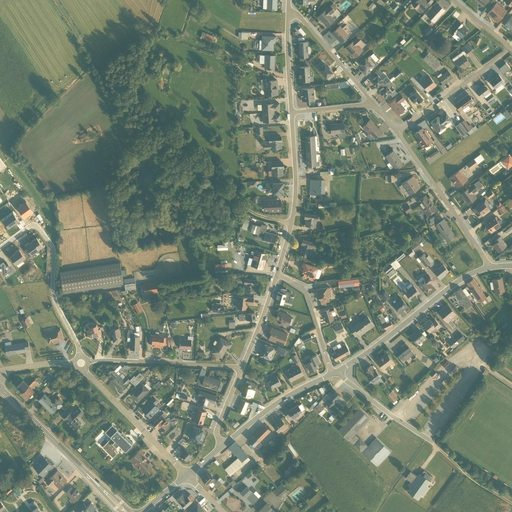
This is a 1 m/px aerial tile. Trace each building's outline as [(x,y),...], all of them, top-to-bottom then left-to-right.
[(266,9),(276,9),(276,0),(262,0),(262,8),(266,8),(266,9)] [(416,0),(412,5),(420,13),(426,6),(426,7),(432,1),(431,0),(416,0)] [(337,8),(333,3),(318,16),(326,26),(334,20),(330,15),(334,11),(334,10),(337,8)] [(497,22),(506,11),(496,3),(487,14),(497,22)] [(444,10),(438,4),(427,16),(433,22),(444,10)] [(511,16),(503,25),(506,28),(507,27),(511,30),(511,16)] [(462,24),(459,22),(451,31),(454,33),(452,36),(458,41),(467,30),(462,25),(462,24)] [(348,35),(340,25),(332,33),(340,42),(348,35)] [(433,30),(429,26),(423,31),(427,35),(433,30)] [(216,38),(204,33),(201,39),(213,44),(216,38)] [(436,38),(432,33),(425,39),(430,44),(436,38)] [(259,40),(259,49),(271,50),(271,41),(275,41),(275,36),(262,36),(261,40),(259,40)] [(362,41),(358,36),(345,48),(351,54),(354,57),(362,50),(358,45),(362,41)] [(298,41),(297,41),(298,46),(299,57),(308,56),(308,53),(311,53),(310,46),(307,46),(310,43),(306,40),(304,40),(304,37),(298,37),(298,41)] [(397,44),(399,47),(405,41),(403,39),(397,44)] [(473,49),(468,42),(461,47),(463,51),(452,59),(461,72),(464,69),(470,64),(464,55),(465,54),(466,54),(473,49)] [(422,59),(434,70),(440,62),(429,52),(429,51),(428,50),(423,55),(424,55),(422,57),(423,58),(422,59)] [(264,55),(260,55),(259,63),(264,63),(264,68),(274,69),(274,55),(264,55)] [(374,63),(369,57),(367,59),(365,58),(359,63),(364,68),(361,70),(365,75),(370,71),(369,69),(372,65),(374,63)] [(499,68),(503,74),(509,69),(505,63),(499,68)] [(324,64),(318,69),(328,81),(335,75),(328,66),(327,67),(324,64)] [(303,83),(309,82),(309,81),(313,81),(313,75),(312,75),(312,72),(311,71),(309,71),(309,66),(299,66),(299,81),(303,81),(303,83)] [(382,85),(389,79),(386,76),(382,80),(378,75),(381,72),(379,69),(372,74),(375,77),(372,79),(369,81),(371,83),(372,82),(376,88),(381,84),(382,85)] [(395,79),(400,74),(400,75),(401,74),(403,76),(404,74),(400,70),(395,75),(393,76),(389,79),(382,85),(383,87),(379,91),(383,96),(385,99),(387,97),(386,96),(389,94),(392,97),(397,93),(394,90),(392,92),(387,87),(392,83),(391,81),(394,78),(395,79)] [(440,73),(436,76),(442,85),(452,77),(447,71),(442,75),(440,73)] [(268,74),(262,73),(263,79),(260,79),(260,84),(263,84),(264,95),(277,94),(277,80),(268,80),(268,74)] [(489,82),(495,89),(497,92),(504,87),(501,84),(504,82),(498,75),(489,82)] [(420,82),(427,92),(431,89),(436,85),(429,76),(420,82)] [(495,100),(496,100),(495,99),(494,98),(491,94),(490,92),(484,84),(483,85),(484,85),(476,91),(481,99),(484,97),(485,98),(485,99),(490,105),(496,100),(495,100)] [(301,96),(301,101),(314,100),(312,88),(301,89),(302,93),(300,93),(300,96),(301,96)] [(416,91),(409,97),(413,102),(416,100),(418,103),(422,99),(416,91)] [(389,103),(397,114),(404,109),(402,106),(404,105),(402,101),(404,99),(400,94),(389,103)] [(468,94),(454,104),(459,112),(462,109),(464,113),(470,108),(469,108),(475,103),(471,97),(470,97),(468,94)] [(257,105),(257,110),(261,110),(262,113),(274,113),(274,110),(279,109),(278,103),(261,104),(257,105)] [(274,113),(262,113),(262,122),(280,121),(279,114),(274,115),(274,113)] [(445,125),(451,120),(446,113),(439,118),(438,116),(430,122),(434,127),(433,128),(437,132),(445,126),(445,125)] [(378,129),(369,120),(361,127),(368,134),(366,136),(370,140),(372,138),(373,139),(382,131),(379,128),(378,129)] [(433,140),(441,152),(440,152),(439,151),(430,157),(429,156),(425,159),(429,165),(433,162),(432,161),(447,151),(425,121),(424,122),(423,120),(416,125),(418,128),(421,127),(422,127),(413,133),(419,142),(418,142),(422,148),(424,147),(426,150),(431,147),(428,144),(433,141),(425,129),(426,128),(434,139),(433,140)] [(464,120),(460,123),(466,132),(472,128),(470,124),(468,125),(464,120)] [(338,138),(345,137),(344,135),(346,134),(346,131),(344,131),(343,123),(330,124),(331,134),(338,133),(338,138)] [(464,138),(468,135),(460,123),(454,126),(461,136),(462,136),(464,138)] [(477,129),(475,126),(466,132),(469,135),(477,129)] [(317,146),(316,136),(314,136),(305,136),(306,151),(318,151),(318,146),(317,146)] [(264,144),(264,149),(281,148),(281,141),(281,137),(268,137),(269,144),(264,144)] [(401,162),(393,150),(385,156),(389,162),(386,164),(390,169),(392,167),(393,168),(401,162)] [(315,151),(306,151),(307,166),(319,165),(319,161),(318,161),(317,155),(316,155),(315,151)] [(484,159),(480,154),(474,159),(478,164),(484,159)] [(511,159),(509,155),(501,161),(507,169),(511,165),(511,159)] [(477,164),(473,159),(466,165),(470,170),(477,164)] [(283,167),(283,163),(271,164),(271,171),(268,171),(268,176),(282,175),(282,167),(283,167)] [(464,174),(460,169),(449,178),(453,184),(454,183),(457,187),(467,180),(463,174),(464,174)] [(417,183),(413,176),(401,184),(408,195),(419,188),(417,184),(417,183)] [(310,180),(310,197),(316,197),(316,195),(316,194),(324,194),(325,181),(310,180)] [(477,190),(482,187),(478,181),(460,194),(467,204),(476,198),(473,194),(478,190),(477,190)] [(272,194),(283,193),(282,183),(265,184),(265,193),(272,193),(272,194)] [(428,200),(425,196),(417,201),(421,206),(419,207),(427,217),(437,209),(429,199),(428,200)] [(474,212),(475,215),(476,214),(479,218),(482,215),(483,216),(485,215),(490,211),(489,210),(492,208),(492,207),(492,205),(491,204),(489,203),(485,199),(472,209),(474,212)] [(269,212),(281,211),(280,200),(263,201),(263,211),(269,210),(269,212)] [(24,218),(33,211),(26,202),(17,208),(24,218)] [(402,208),(406,214),(412,210),(407,204),(402,208)] [(501,214),(506,211),(502,205),(497,209),(501,214)] [(311,212),(307,211),(306,214),(305,214),(304,218),(307,218),(306,221),(305,226),(315,227),(316,221),(317,221),(318,215),(310,214),(311,212)] [(13,213),(2,220),(8,228),(15,223),(16,224),(19,222),(13,213)] [(485,225),(484,230),(489,231),(491,233),(500,227),(499,225),(501,223),(501,222),(501,221),(501,220),(500,220),(498,220),(496,217),(492,219),(492,220),(491,221),(490,219),(486,222),(487,224),(485,225)] [(455,236),(443,220),(435,225),(440,233),(438,234),(444,243),(446,242),(455,236)] [(511,228),(511,224),(511,223),(502,230),(505,234),(511,228)] [(266,228),(252,224),(250,233),(257,234),(256,239),(273,244),(276,234),(266,232),(266,228)] [(431,239),(428,234),(420,240),(410,248),(414,253),(431,239)] [(498,252),(505,247),(507,246),(503,241),(502,240),(500,237),(495,241),(496,243),(492,246),(494,249),(495,248),(498,252)] [(28,242),(24,245),(32,256),(35,254),(34,253),(38,250),(40,252),(44,249),(42,247),(43,247),(36,238),(32,241),(29,243),(28,242)] [(302,245),(299,255),(311,259),(312,254),(310,253),(311,248),(314,248),(315,244),(302,240),(301,244),(302,245)] [(410,248),(406,251),(410,256),(414,253),(410,248)] [(25,258),(19,249),(8,257),(15,266),(25,258)] [(254,251),(250,266),(263,269),(267,254),(254,251)] [(403,253),(396,259),(398,262),(405,256),(403,253)] [(31,261),(38,271),(46,266),(42,261),(44,259),(41,254),(31,261)] [(433,265),(433,262),(428,256),(426,258),(424,256),(425,255),(424,254),(418,258),(425,267),(428,265),(430,267),(433,265)] [(390,264),(394,269),(400,265),(396,259),(390,264)] [(2,262),(0,263),(0,270),(3,276),(11,270),(6,263),(4,264),(2,262)] [(317,267),(301,262),(299,268),(303,270),(303,271),(304,273),(303,276),(307,277),(308,277),(309,277),(309,279),(313,280),(317,267)] [(62,287),(59,288),(59,291),(62,291),(63,294),(123,284),(122,277),(125,276),(124,270),(121,270),(120,263),(60,272),(59,272),(62,287)] [(433,271),(440,280),(443,277),(442,276),(448,271),(443,265),(437,269),(436,268),(433,271)] [(426,273),(422,276),(422,277),(417,280),(419,282),(418,283),(421,287),(423,289),(424,289),(426,291),(432,286),(431,284),(434,281),(426,273)] [(123,280),(125,290),(136,288),(134,278),(123,280)] [(338,281),(338,287),(359,285),(357,278),(338,281)] [(501,278),(497,279),(496,279),(492,280),(495,295),(502,294),(502,292),(504,292),(501,278)] [(257,285),(257,280),(244,279),(243,284),(244,284),(243,291),(255,292),(256,285),(257,285)] [(480,302),(483,306),(491,300),(488,296),(486,297),(473,279),(467,283),(480,302)] [(143,285),(140,286),(141,294),(145,294),(157,293),(158,300),(163,300),(159,283),(156,284),(156,283),(143,284),(143,285)] [(406,287),(402,290),(411,301),(416,296),(418,298),(421,295),(412,285),(407,289),(406,287)] [(330,287),(316,290),(317,294),(318,294),(318,299),(320,299),(320,300),(319,301),(320,302),(321,306),(326,305),(326,302),(329,302),(328,297),(331,296),(330,290),(330,287)] [(461,290),(460,288),(453,292),(465,309),(471,305),(466,297),(469,295),(464,288),(461,290)] [(389,297),(385,291),(380,295),(384,301),(389,297)] [(290,302),(292,296),(278,293),(276,298),(277,299),(276,302),(283,304),(284,300),(290,302)] [(238,296),(237,308),(246,309),(246,308),(247,306),(246,306),(246,305),(248,303),(253,304),(253,298),(238,296)] [(392,305),(399,313),(407,306),(400,298),(397,300),(396,298),(390,302),(392,305)] [(142,311),(138,303),(133,306),(138,314),(142,311)] [(447,305),(438,312),(447,322),(449,320),(451,322),(458,317),(447,305)] [(336,315),(333,307),(322,311),(323,314),(325,322),(333,320),(332,316),(336,315)] [(278,311),(276,315),(277,315),(275,319),(279,320),(279,321),(281,322),(279,325),(283,327),(284,325),(288,327),(289,324),(291,324),(293,319),(289,317),(290,316),(278,311)] [(254,313),(238,315),(239,321),(255,319),(254,313)] [(381,313),(377,315),(384,330),(392,326),(390,322),(389,322),(387,317),(384,318),(381,313)] [(25,315),(20,318),(21,321),(25,328),(31,325),(27,318),(26,318),(25,315)] [(356,323),(349,327),(355,336),(358,334),(360,336),(373,326),(367,316),(360,321),(359,320),(358,319),(355,322),(356,323)] [(429,320),(423,325),(429,333),(435,328),(437,330),(441,327),(434,319),(431,322),(429,320)] [(90,325),(88,325),(89,329),(86,330),(87,335),(90,334),(92,335),(92,338),(98,337),(99,338),(102,337),(99,326),(98,326),(97,323),(94,324),(92,322),(90,325)] [(118,322),(113,323),(114,326),(110,326),(111,331),(107,331),(109,337),(111,336),(114,338),(112,340),(117,344),(121,339),(119,337),(121,334),(120,329),(119,329),(118,322)] [(344,331),(341,324),(334,327),(332,328),(333,330),(335,329),(337,334),(344,331)] [(287,334),(271,328),(268,335),(270,336),(268,340),(283,346),(287,334)] [(44,334),(46,340),(47,340),(48,343),(53,341),(54,344),(60,342),(59,339),(63,338),(60,329),(44,334)] [(415,332),(409,337),(416,344),(425,337),(426,335),(424,331),(422,333),(418,329),(415,331),(415,332)] [(132,330),(128,330),(128,333),(127,333),(127,342),(130,342),(130,350),(138,350),(139,337),(138,337),(139,333),(132,333),(132,330)] [(149,335),(148,344),(156,344),(156,347),(161,347),(161,345),(167,345),(167,343),(168,346),(174,345),(171,336),(166,337),(162,337),(162,334),(158,334),(158,333),(155,332),(155,335),(149,335)] [(301,337),(303,343),(311,339),(308,332),(300,335),(301,337)] [(183,340),(179,340),(179,348),(186,349),(186,351),(190,351),(191,341),(192,341),(192,337),(187,336),(187,339),(183,339),(183,340)] [(229,348),(231,344),(219,337),(217,342),(215,340),(213,344),(216,346),(212,353),(221,358),(227,348),(229,348)] [(453,348),(459,344),(456,339),(450,344),(453,348)] [(5,343),(6,355),(25,352),(24,350),(28,349),(27,342),(11,345),(10,342),(5,343)] [(408,347),(405,343),(400,347),(403,351),(398,356),(403,362),(414,354),(408,347)] [(332,348),(335,353),(332,355),(335,361),(350,353),(345,344),(340,346),(341,347),(338,349),(336,345),(332,348)] [(274,349),(264,345),(263,349),(264,349),(263,352),(262,352),(260,356),(270,360),(274,349)] [(277,347),(275,353),(285,356),(285,355),(286,355),(288,351),(285,350),(277,347)] [(393,362),(386,354),(383,356),(383,357),(380,359),(379,359),(376,361),(383,370),(386,368),(385,368),(393,362)] [(319,363),(316,355),(310,358),(308,358),(305,359),(304,361),(306,363),(306,364),(303,365),(305,368),(307,366),(309,372),(315,369),(315,368),(317,367),(316,364),(319,363)] [(103,373),(111,382),(120,374),(118,371),(121,373),(127,367),(127,366),(128,366),(124,366),(122,368),(120,365),(114,371),(109,371),(108,373),(106,371),(105,371),(103,372),(103,373)] [(286,372),(291,381),(303,375),(298,366),(286,372)] [(370,380),(372,383),(380,376),(375,370),(374,370),(371,366),(370,366),(367,368),(367,369),(366,370),(366,372),(368,375),(367,376),(366,377),(369,380),(370,380)] [(42,378),(45,381),(50,377),(49,376),(51,374),(49,373),(47,374),(42,378)] [(135,386),(145,376),(147,374),(146,373),(144,375),(142,373),(141,374),(140,373),(135,377),(134,376),(129,380),(126,376),(125,377),(122,374),(120,376),(119,375),(111,382),(120,390),(130,381),(135,386)] [(204,376),(199,375),(196,383),(201,384),(201,385),(217,390),(218,387),(219,387),(219,385),(220,381),(204,376)] [(281,385),(276,375),(274,376),(273,375),(267,379),(269,381),(264,382),(266,387),(267,386),(268,391),(275,390),(274,387),(277,385),(277,386),(281,385)] [(37,383),(34,380),(22,392),(27,398),(34,391),(31,388),(37,383)] [(158,381),(153,387),(156,390),(163,383),(162,382),(160,383),(158,381)] [(256,388),(257,384),(246,381),(244,387),(241,394),(252,398),(255,391),(254,390),(255,387),(256,388)] [(142,384),(131,395),(137,402),(151,388),(146,383),(144,385),(142,384)] [(321,387),(319,389),(322,395),(326,392),(325,391),(326,390),(326,391),(329,387),(327,384),(324,386),(325,388),(324,388),(323,387),(321,388),(321,387)] [(199,396),(197,403),(208,406),(210,402),(214,403),(215,396),(199,391),(198,395),(199,396)] [(325,407),(328,410),(338,400),(337,398),(340,395),(335,391),(329,397),(331,399),(329,400),(330,401),(326,405),(327,405),(325,407)] [(397,399),(392,391),(386,395),(392,403),(397,399)] [(59,409),(62,406),(60,404),(63,402),(59,398),(57,400),(55,398),(54,398),(51,401),(45,394),(38,401),(46,408),(51,413),(52,413),(57,408),(59,409)] [(165,402),(167,405),(173,400),(173,399),(175,398),(175,396),(174,394),(170,397),(165,402)] [(141,409),(149,418),(159,408),(161,406),(158,402),(154,397),(141,409)] [(241,400),(236,411),(244,414),(247,406),(248,406),(248,407),(255,410),(258,404),(253,402),(251,404),(241,400)] [(308,409),(310,411),(317,403),(315,401),(308,409)] [(287,410),(283,413),(287,418),(290,416),(292,419),(302,412),(301,411),(304,409),(301,404),(298,406),(297,405),(288,411),(287,410)] [(323,409),(318,404),(313,409),(321,417),(322,416),(322,415),(325,412),(323,409)] [(79,417),(83,413),(79,408),(72,414),(71,413),(64,420),(75,431),(80,425),(80,424),(81,423),(78,420),(77,421),(75,419),(78,417),(79,417)] [(206,412),(196,409),(193,420),(202,424),(206,412)] [(369,418),(359,409),(338,431),(348,441),(349,441),(353,445),(359,438),(354,434),(369,418)] [(172,426),(177,421),(174,417),(170,421),(168,418),(166,420),(165,418),(166,417),(163,414),(150,426),(154,430),(156,428),(158,430),(157,430),(160,433),(162,431),(162,432),(170,424),(172,426)] [(287,427),(280,418),(277,421),(278,422),(277,424),(276,423),(274,424),(273,424),(274,425),(273,426),(278,433),(280,432),(287,427)] [(125,451),(133,443),(122,432),(121,434),(112,425),(104,432),(110,437),(101,446),(112,457),(117,452),(114,450),(119,445),(125,451)] [(264,425),(253,436),(259,442),(270,431),(264,425)] [(166,436),(171,441),(178,434),(177,433),(180,430),(176,426),(166,436)] [(202,431),(193,427),(188,438),(197,441),(196,444),(202,447),(203,444),(198,442),(202,431)] [(253,436),(248,441),(254,447),(255,446),(258,450),(262,445),(259,442),(253,436)] [(377,467),(391,452),(376,438),(368,447),(366,445),(359,438),(353,445),(360,452),(360,451),(377,467)] [(224,469),(230,476),(243,464),(243,465),(250,459),(247,457),(248,456),(235,442),(229,448),(237,458),(224,469)] [(180,445),(174,450),(183,458),(184,458),(187,461),(192,455),(185,449),(184,449),(180,445)] [(151,469),(150,468),(152,465),(149,462),(148,464),(145,461),(147,459),(142,455),(144,454),(140,449),(129,460),(134,465),(136,468),(138,466),(139,467),(138,469),(141,472),(144,470),(147,473),(151,469)] [(53,467),(43,457),(33,468),(43,477),(53,467)] [(290,473),(296,468),(293,464),(287,469),(290,473)] [(6,469),(3,471),(7,478),(11,476),(6,469)] [(18,470),(15,473),(20,480),(24,477),(18,470)] [(57,471),(45,483),(50,487),(53,484),(58,488),(66,480),(57,471)] [(409,487),(406,492),(418,500),(421,496),(423,497),(430,488),(427,486),(430,482),(429,481),(432,477),(423,471),(420,475),(419,474),(417,477),(410,472),(405,478),(410,482),(407,486),(409,487)] [(206,473),(201,478),(207,484),(208,484),(212,488),(213,486),(216,489),(224,481),(219,477),(216,480),(211,475),(209,476),(206,473)] [(281,501),(290,494),(282,485),(274,492),(281,501)] [(9,487),(4,491),(7,495),(12,490),(9,487)] [(70,487),(65,493),(71,499),(70,500),(73,503),(81,495),(75,489),(74,490),(70,487)] [(253,504),(261,497),(258,493),(256,495),(248,487),(241,494),(247,500),(248,499),(253,504)] [(175,499),(180,504),(184,508),(185,507),(189,511),(191,508),(188,504),(194,499),(190,494),(187,496),(186,496),(185,496),(182,493),(179,496),(175,499)] [(40,511),(37,507),(30,511),(7,511),(0,501),(0,511),(40,511)] [(97,511),(95,510),(96,509),(93,506),(94,505),(91,502),(89,504),(87,507),(82,503),(75,509),(76,510),(74,511),(97,511)] [(189,511),(188,511),(204,511),(205,511),(201,508),(202,507),(198,503),(189,511)] [(260,511),(276,511),(268,503),(260,511)]
